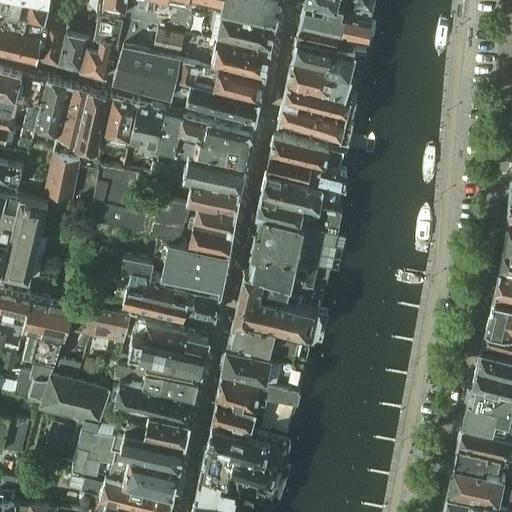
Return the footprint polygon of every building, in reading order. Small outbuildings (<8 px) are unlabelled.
[(0,44),(59,60),(66,27),(68,18),(47,13),(50,0),(30,0),(27,13),(25,24),(0,19),(0,44)] [(0,0),(0,7),(27,13),(30,0),(0,0)] [(132,0),(131,14),(175,23),(186,25),(203,29),(209,4),(222,7),(223,6),(276,18),(276,17),(275,16),(279,0),(132,0)] [(373,6),(372,6),(355,2),(354,7),(337,3),(337,4),(320,0),(304,0),(299,22),(340,30),(363,34),(369,35),(372,15),(371,15),(373,6)] [(270,45),(276,18),(223,6),(222,7),(209,4),(203,29),(217,32),(224,33),(270,45)] [(27,13),(0,7),(0,19),(25,24),(27,13)] [(96,69),(109,11),(100,9),(95,33),(101,34),(98,43),(87,41),(82,66),(96,69)] [(124,14),(109,11),(96,69),(106,72),(114,37),(118,38),(124,14)] [(186,25),(175,23),(131,14),(125,37),(137,39),(154,43),(156,43),(181,49),(186,25)] [(362,38),(363,34),(340,30),(299,22),(297,33),(352,46),(354,37),(362,38)] [(224,33),(217,32),(203,29),(186,25),(181,49),(180,51),(212,59),(264,74),(270,45),(224,33)] [(82,66),(87,41),(90,32),(66,27),(59,60),(82,66)] [(370,49),(369,48),(357,47),(352,46),(297,33),(293,53),(316,58),(327,60),(326,66),(358,75),(360,75),(370,49)] [(115,68),(113,74),(127,78),(147,84),(171,91),(174,81),(176,73),(180,51),(181,49),(156,43),(154,43),(137,39),(125,37),(115,68)] [(260,95),(264,74),(212,59),(180,51),(176,73),(194,78),(198,63),(209,66),(209,69),(217,71),(214,83),(260,95)] [(327,60),(316,58),(315,61),(292,56),(287,79),(351,94),(358,75),(326,66),(327,60)] [(44,73),(0,59),(0,73),(41,85),(44,73)] [(38,97),(41,85),(0,73),(0,87),(30,95),(38,97)] [(31,143),(48,74),(44,73),(41,85),(38,97),(30,95),(26,111),(23,125),(19,140),(31,143)] [(58,134),(72,80),(48,73),(48,74),(31,143),(49,148),(48,154),(53,155),(54,149),(58,134)] [(174,81),(171,91),(187,95),(228,107),(255,114),(260,95),(214,83),(194,78),(176,73),(174,81)] [(341,133),(351,94),(287,79),(278,117),(341,133)] [(69,136),(82,83),(72,80),(58,134),(69,136)] [(78,143),(91,85),(82,83),(69,136),(76,138),(75,142),(78,143)] [(97,148),(109,90),(91,85),(78,143),(97,148)] [(0,104),(12,107),(26,111),(30,95),(0,87),(0,104)] [(130,137),(139,99),(112,91),(101,142),(99,156),(98,161),(124,165),(130,137)] [(143,140),(153,102),(139,99),(130,137),(143,140)] [(157,143),(166,106),(153,102),(143,140),(157,143)] [(26,111),(12,107),(0,104),(0,119),(16,124),(23,125),(26,111)] [(176,147),(179,131),(183,110),(166,106),(157,143),(176,147)] [(201,152),(208,117),(207,114),(199,112),(197,114),(183,110),(179,131),(196,134),(193,150),(201,152)] [(223,157),(231,122),(208,117),(201,152),(223,157)] [(0,119),(0,135),(2,136),(13,138),(19,140),(23,125),(16,124),(0,119)] [(250,127),(231,122),(223,157),(246,162),(253,132),(250,127)] [(331,146),(331,145),(284,134),(285,133),(282,132),(281,133),(274,131),(270,151),(266,167),(325,180),(346,185),(348,168),(339,166),(343,149),(331,146)] [(0,135),(0,155),(15,158),(23,160),(28,161),(31,151),(17,148),(16,150),(0,145),(0,144),(2,136),(0,135)] [(246,164),(246,162),(223,157),(201,152),(193,150),(176,147),(172,166),(184,169),(183,175),(240,187),(240,186),(245,164),(246,164)] [(74,192),(80,161),(81,155),(54,149),(53,155),(46,185),(74,192)] [(80,161),(74,192),(95,193),(98,165),(98,161),(99,156),(84,153),(82,161),(80,161)] [(23,160),(15,158),(0,155),(0,174),(19,179),(23,160)] [(228,247),(233,225),(209,219),(207,225),(193,222),(193,221),(156,212),(131,206),(134,193),(139,195),(141,185),(136,184),(139,168),(124,165),(98,161),(98,165),(95,193),(87,230),(89,230),(92,217),(169,235),(228,247)] [(320,203),(325,180),(266,167),(261,192),(304,202),(304,206),(318,209),(319,205),(323,206),(324,204),(320,203)] [(236,207),(240,187),(183,175),(176,173),(176,176),(160,173),(157,188),(192,197),(198,198),(236,207)] [(0,268),(31,276),(49,198),(0,186),(0,219),(13,223),(10,235),(0,232),(0,268)] [(233,223),(236,207),(198,198),(195,210),(192,209),(191,210),(191,213),(188,213),(192,197),(157,188),(153,188),(149,206),(157,208),(156,212),(193,221),(193,222),(207,225),(209,219),(233,225),(233,223)] [(339,207),(340,205),(324,201),(324,204),(323,206),(319,205),(318,209),(304,206),(304,202),(261,192),(257,210),(258,210),(258,209),(261,210),(261,211),(300,219),(304,220),(304,222),(337,230),(342,207),(339,207)] [(83,243),(90,208),(84,207),(80,227),(77,242),(83,243)] [(337,230),(304,222),(304,220),(300,219),(261,211),(257,230),(334,248),(341,250),(345,234),(337,233),(337,230)] [(341,250),(334,248),(257,230),(256,230),(252,248),(253,248),(249,268),(264,274),(290,281),(308,285),(313,285),(318,263),(337,267),(341,250)] [(220,290),(228,247),(169,235),(168,240),(155,237),(153,249),(166,252),(163,267),(153,265),(154,257),(125,251),(122,265),(150,272),(150,275),(220,290)] [(511,241),(504,239),(504,240),(505,240),(500,265),(511,267),(511,241)] [(215,312),(220,290),(150,275),(150,272),(122,265),(118,283),(127,285),(124,298),(189,315),(191,307),(203,310),(215,312)] [(511,267),(500,265),(494,290),(511,293),(511,267)] [(288,293),(290,281),(264,274),(249,268),(245,267),(241,284),(240,290),(297,302),(298,296),(288,293)] [(76,287),(79,273),(73,271),(70,285),(76,287)] [(31,291),(0,282),(0,301),(11,304),(10,307),(7,318),(23,323),(31,291)] [(297,302),(240,290),(234,316),(255,320),(255,319),(289,328),(313,332),(318,330),(322,313),(319,307),(297,302)] [(42,328),(50,296),(37,293),(29,325),(31,325),(42,328)] [(486,325),(486,326),(511,332),(511,298),(494,295),(493,294),(491,304),(486,325)] [(65,335),(67,329),(74,301),(50,296),(42,328),(31,325),(23,353),(35,356),(31,368),(47,372),(61,333),(65,335)] [(0,301),(0,316),(7,318),(10,307),(11,304),(0,301)] [(90,333),(96,306),(74,301),(67,329),(90,333)] [(110,338),(116,311),(96,306),(90,333),(110,338)] [(126,329),(130,314),(116,311),(110,338),(122,340),(126,329)] [(206,347),(170,338),(135,329),(138,316),(130,314),(126,329),(122,340),(121,345),(122,345),(123,344),(202,363),(206,347)] [(170,338),(173,324),(138,316),(135,329),(170,338)] [(288,336),(289,328),(255,319),(255,320),(234,316),(229,338),(292,353),(295,338),(288,336)] [(209,333),(173,324),(170,338),(206,347),(209,333)] [(511,332),(486,326),(481,342),(511,349),(511,332)] [(123,344),(122,345),(115,370),(132,374),(135,362),(199,376),(202,363),(123,344)] [(227,345),(222,368),(301,383),(305,360),(227,345)] [(511,372),(511,353),(481,346),(476,364),(511,372)] [(5,348),(2,364),(14,367),(17,351),(5,348)] [(195,392),(199,376),(135,362),(132,374),(142,377),(144,368),(153,370),(151,380),(153,380),(153,382),(195,392)] [(511,372),(476,364),(472,381),(511,390),(511,372)] [(30,375),(31,368),(20,366),(15,391),(24,393),(30,375)] [(264,391),(298,398),(302,384),(301,383),(222,368),(217,395),(256,403),(260,385),(265,386),(264,391)] [(35,375),(27,399),(51,405),(85,413),(95,415),(100,417),(103,403),(106,395),(110,380),(100,377),(99,382),(52,369),(49,376),(35,375)] [(190,415),(195,392),(153,382),(153,380),(151,380),(142,377),(132,374),(115,370),(114,376),(119,377),(114,397),(149,406),(190,415)] [(511,390),(472,381),(468,396),(511,408),(506,428),(511,429),(511,390)] [(252,426),(256,403),(217,395),(213,416),(252,426)] [(511,408),(468,396),(463,418),(506,428),(511,408)] [(188,424),(190,415),(149,406),(147,414),(147,416),(116,409),(113,420),(185,437),(188,426),(188,424)] [(75,453),(73,463),(106,471),(173,489),(177,474),(180,459),(121,444),(122,438),(118,437),(119,430),(98,426),(100,417),(95,415),(85,413),(78,442),(77,447),(75,453)] [(18,449),(25,418),(10,415),(3,446),(18,449)] [(180,459),(185,437),(113,420),(100,417),(98,426),(119,430),(118,437),(122,438),(121,444),(180,459)] [(283,462),(288,435),(258,428),(257,432),(212,420),(206,446),(283,462)] [(511,444),(511,439),(511,434),(461,422),(457,441),(511,455),(511,444)] [(511,472),(511,455),(457,441),(456,442),(457,442),(457,443),(456,447),(456,446),(456,447),(455,447),(455,448),(456,448),(454,459),(453,459),(453,460),(505,471),(511,472)] [(276,482),(283,462),(206,446),(201,471),(239,481),(237,488),(247,490),(246,491),(271,498),(276,482)] [(511,472),(505,471),(453,460),(453,461),(454,461),(452,468),(451,468),(451,469),(451,470),(449,480),(448,480),(448,482),(449,482),(448,485),(511,500),(511,472)] [(173,489),(106,471),(102,482),(100,482),(97,478),(89,476),(85,478),(84,485),(85,487),(85,488),(101,491),(100,493),(168,509),(173,489)] [(250,509),(262,511),(267,511),(271,498),(246,491),(247,490),(237,488),(239,481),(201,471),(196,495),(250,507),(250,509)] [(442,511),(511,511),(511,500),(448,485),(448,486),(447,486),(447,488),(442,511)] [(0,511),(13,511),(15,499),(16,490),(0,488),(0,511)] [(101,491),(85,488),(80,511),(90,511),(91,510),(101,511),(167,511),(168,509),(100,493),(101,491)] [(262,511),(250,509),(250,507),(196,495),(191,511),(262,511)] [(29,511),(31,501),(15,499),(13,511),(29,511)] [(56,511),(57,504),(31,501),(29,511),(56,511)]
